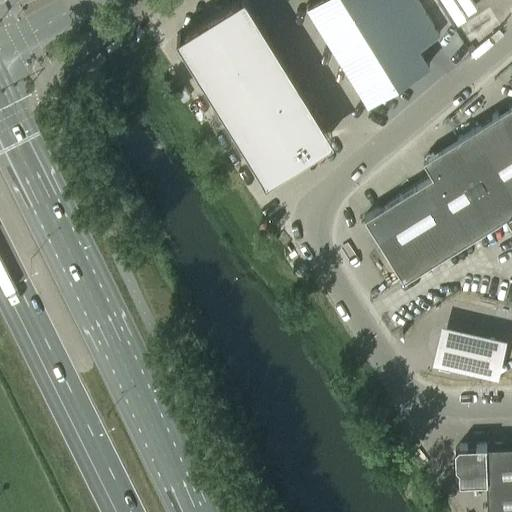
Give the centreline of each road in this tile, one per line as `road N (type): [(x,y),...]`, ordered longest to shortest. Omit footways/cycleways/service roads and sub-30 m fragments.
road 1 (unclassified): [(511,408),(422,406),(400,389),(311,231),(329,189),(511,38)]
road 2 (primary): [(191,511),(0,121)]
road 3 (primary): [(0,255),(125,511)]
